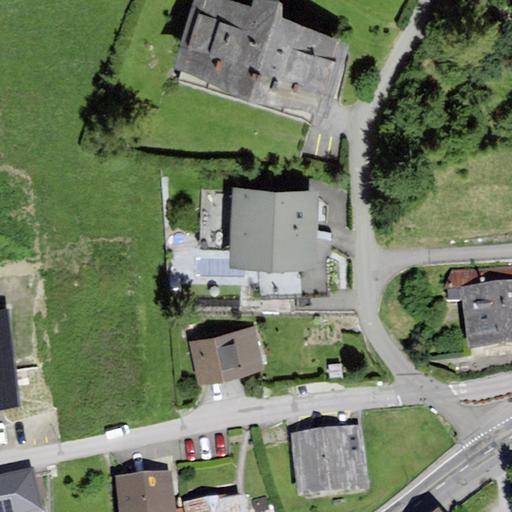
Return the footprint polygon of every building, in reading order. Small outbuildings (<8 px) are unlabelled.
[(309,113),(336,37),(266,12),(270,0),(241,0),(240,5),(226,0),(185,0),(185,3),(193,6),(180,42),(172,39),(164,61),(309,113)] [(307,191),(227,187),(223,261),(303,265),(307,191)] [(511,283),(452,289),(453,298),(464,297),(469,348),(511,343),(511,283)] [(0,405),(15,403),(4,313),(0,313),(0,405)] [(250,329),(187,343),(195,380),(258,366),(250,329)] [(354,433),(287,440),(293,500),(360,493),(354,433)] [(33,470),(0,477),(0,511),(34,511),(42,510),(33,470)] [(165,511),(163,478),(110,483),(113,511),(165,511)] [(213,502),(179,508),(179,511),(237,511),(235,502),(213,506),(213,502)]
